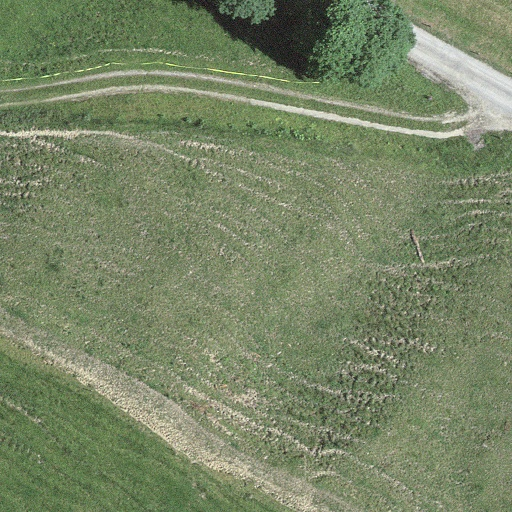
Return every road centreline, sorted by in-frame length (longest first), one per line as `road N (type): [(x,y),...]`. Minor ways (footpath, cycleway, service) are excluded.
road 1 (track): [(0,101),(128,79),(174,80),(440,126),(511,113)]
road 2 (track): [(344,0),(511,96)]
